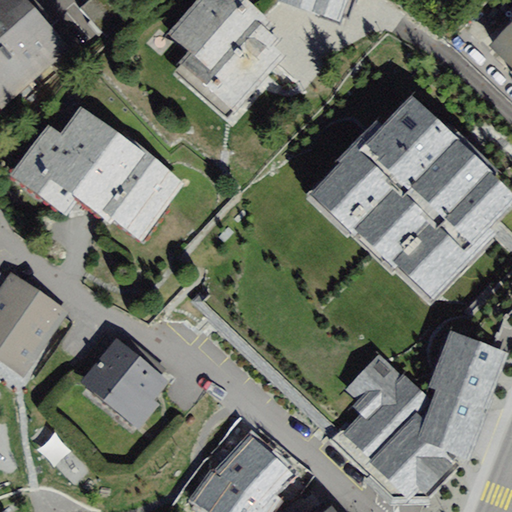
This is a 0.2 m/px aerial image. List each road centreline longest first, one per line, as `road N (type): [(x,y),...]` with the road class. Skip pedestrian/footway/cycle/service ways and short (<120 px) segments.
road 1 (residential): [(2,237),(273,427),(356,511)]
road 2 (unknown): [(301,24),(342,13),(405,24),(511,106)]
